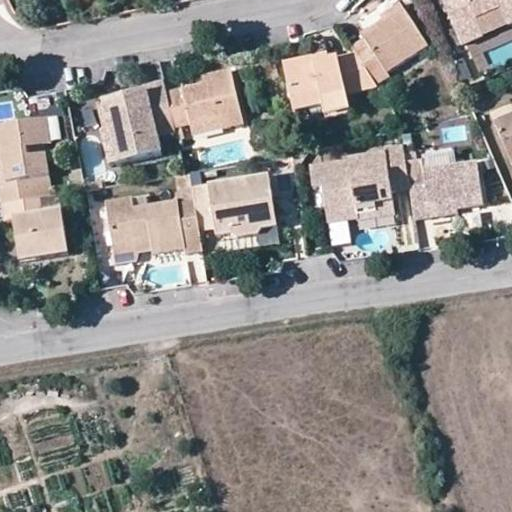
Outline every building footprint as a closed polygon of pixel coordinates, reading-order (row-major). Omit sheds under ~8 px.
[(511,21),(511,0),(439,0),(459,44),(481,35),(474,19),(499,8),(506,24),(511,21)] [(381,14),(385,20),(406,8),(401,2),(381,14)] [(391,78),(389,72),(430,46),(406,8),(385,20),(371,29),(362,35),(364,39),(351,47),(356,56),(377,86),(391,78)] [(323,107),(324,100),(378,91),(377,86),(356,56),(317,64),(315,57),(285,62),(293,113),(323,107)] [(210,76),(211,85),(203,86),(170,92),(173,107),(177,127),(196,124),(223,119),(226,130),(247,126),(237,71),(210,76)] [(203,86),(211,85),(210,76),(202,77),(203,86)] [(131,89),(132,94),(152,91),(155,110),(173,107),(170,92),(169,82),(131,89)] [(155,110),(152,91),(108,99),(110,111),(114,130),(119,163),(163,155),(160,136),(178,133),(177,127),(173,107),(155,110)] [(511,114),(492,123),(510,163),(511,161),(511,114)] [(41,145),(48,144),(44,118),(36,120),(41,145)] [(196,124),(198,135),(226,130),(223,119),(196,124)] [(0,126),(0,159),(5,186),(0,186),(0,199),(1,206),(40,199),(51,197),(41,145),(36,120),(0,126)] [(114,130),(106,132),(110,164),(119,163),(114,130)] [(358,218),(357,207),(394,200),(393,190),(409,186),(404,149),(385,152),(384,156),(349,162),(348,166),(312,171),(315,192),(325,190),(330,223),(358,218)] [(432,217),(432,211),(456,208),(482,204),(476,164),(455,167),(425,172),(425,184),(409,186),(416,219),(432,217)] [(216,237),(230,235),(236,240),(256,237),(261,229),(276,228),(273,209),(265,209),(264,199),(271,198),(268,178),(193,190),(195,204),(200,232),(215,230),(216,237)] [(265,209),(273,209),(271,198),(264,199),(265,209)] [(4,224),(14,222),(21,265),(67,257),(60,214),(42,217),(40,199),(1,206),(4,224)] [(150,208),(148,199),(131,202),(132,211),(150,208)] [(396,214),(394,200),(357,207),(358,218),(358,221),(396,214)] [(112,247),(149,241),(150,253),(151,257),(183,252),(184,256),(203,254),(200,232),(195,204),(177,207),(175,204),(150,208),(132,211),(131,202),(106,205),(112,247)] [(456,215),(456,208),(432,211),(432,217),(456,215)] [(150,253),(149,241),(112,247),(114,258),(121,256),(150,253)]
